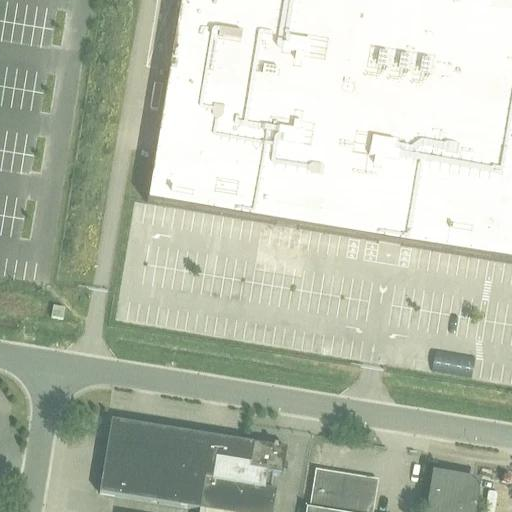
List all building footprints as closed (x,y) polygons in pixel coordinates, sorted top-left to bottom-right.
[(511,0),(179,0),(146,204),(490,261),(511,264),(511,0)] [(64,309),(52,307),(50,319),(62,321),(64,309)] [(435,351),(432,372),(471,379),(474,358),(435,351)] [(273,448),(252,444),(111,422),(99,495),(199,511),(203,511),(271,511),(275,491),(270,490),(273,474),(282,476),(286,450),(276,448),(277,446),(273,446),(273,448)] [(368,511),(373,484),(318,475),(312,510),(306,509),(305,511),(368,511)] [(471,511),(476,484),(435,476),(428,511),(471,511)]
